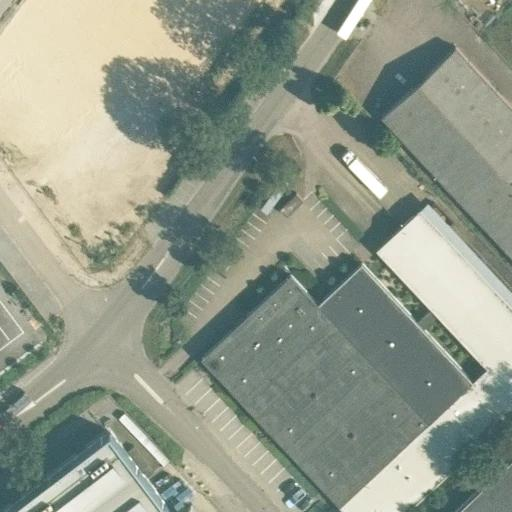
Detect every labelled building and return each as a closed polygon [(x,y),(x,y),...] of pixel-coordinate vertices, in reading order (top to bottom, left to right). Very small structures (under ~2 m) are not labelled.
[(91,0),(9,118),(49,146),(151,0),(153,0),(165,8),(171,0),(91,0)] [(382,114),(511,253),(511,105),(456,45),(382,114)] [(52,172),(116,214),(148,166),(84,123),(52,172)] [(297,191),(280,207),(287,214),(304,199),(297,191)] [(202,356),(341,504),(348,511),(403,511),(511,410),(511,303),(421,206),(377,247),(487,364),(473,378),(362,261),(318,302),(291,272),(202,356)] [(0,345),(30,325),(0,283),(0,345)] [(197,511),(192,504),(181,511),(173,511),(111,430),(2,511),(197,511)] [(511,511),(511,454),(451,511),(511,511)]
